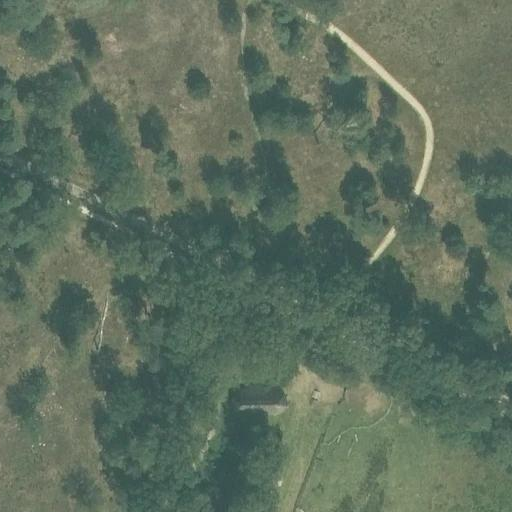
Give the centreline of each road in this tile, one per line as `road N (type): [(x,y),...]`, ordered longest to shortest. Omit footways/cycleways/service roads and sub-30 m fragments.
road 1 (track): [(511,406),(0,155)]
road 2 (unknown): [(228,270),(259,209),(264,177),(248,53),(251,0)]
